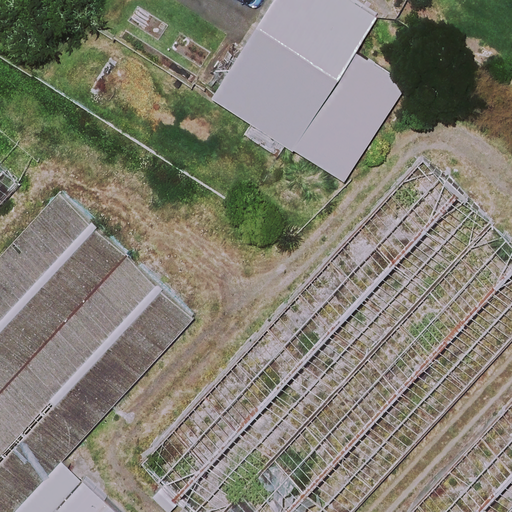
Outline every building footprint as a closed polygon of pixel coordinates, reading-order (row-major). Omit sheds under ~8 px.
[(278,0),(216,97),(256,122),(245,139),(274,158),(285,141),(347,181),(412,80),(362,48),(381,18),(353,0),(278,0)] [(353,511),(511,340),(511,240),(423,159),(145,460),(190,502),(180,511),(128,511),(70,457),(19,511),(353,511)] [(0,208),(22,185),(0,164),(0,208)] [(0,401),(130,256),(64,195),(0,263),(0,401)] [(0,511),(19,511),(70,457),(68,455),(196,318),(130,256),(0,401),(0,511)] [(511,511),(511,404),(411,511),(511,511)]
